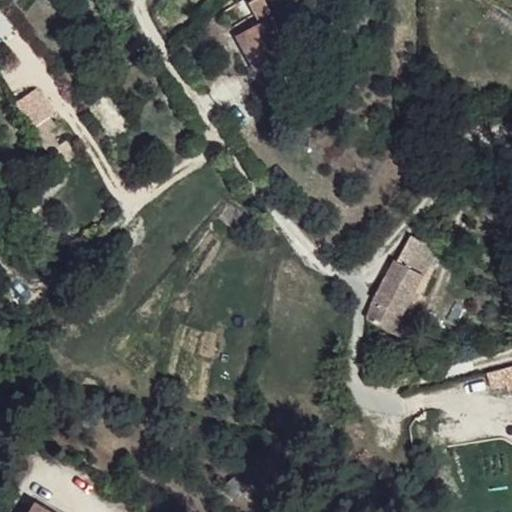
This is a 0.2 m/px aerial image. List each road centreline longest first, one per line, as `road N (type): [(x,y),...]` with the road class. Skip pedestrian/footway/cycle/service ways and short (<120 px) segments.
road 1 (unclassified): [(127,0),(275,219),(345,277)]
road 2 (unknown): [(345,277),(422,179)]
